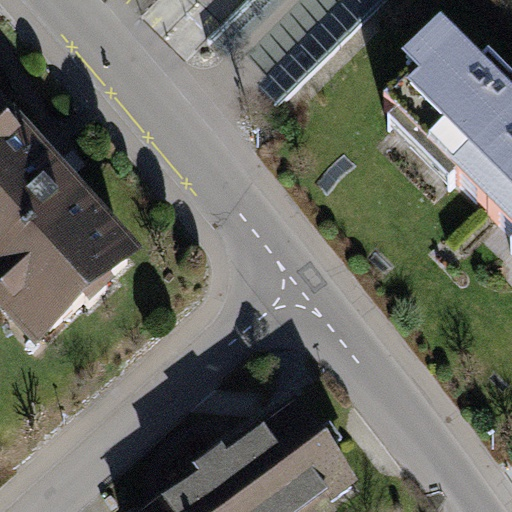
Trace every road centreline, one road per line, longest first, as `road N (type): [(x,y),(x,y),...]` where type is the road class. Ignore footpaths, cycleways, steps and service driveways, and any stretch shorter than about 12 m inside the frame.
road 1 (residential): [(62,0),(299,287)]
road 2 (residential): [(299,287),(44,511)]
road 3 (residential): [(299,287),(471,511)]
